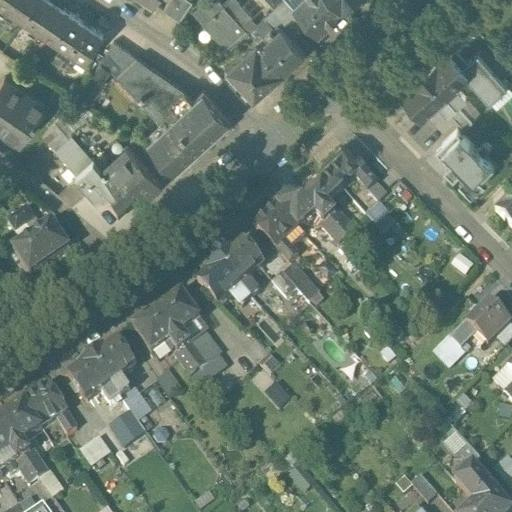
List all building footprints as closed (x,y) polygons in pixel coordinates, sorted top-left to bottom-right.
[(15,0),(0,0),(0,3),(1,4),(0,5),(0,12),(4,16),(15,0)] [(15,0),(4,16),(12,21),(16,15),(24,20),(37,0),(15,0)] [(57,4),(50,0),(37,0),(24,20),(31,25),(27,31),(35,37),(57,4)] [(192,3),(187,0),(170,0),(163,11),(179,22),(192,3)] [(222,4),(218,0),(206,0),(193,13),(225,48),(241,34),(252,46),(256,41),(251,36),(243,27),(222,4)] [(252,19),(235,0),(226,0),(222,4),(243,27),(248,22),(252,19)] [(342,12),(330,0),(303,0),(300,3),(297,0),(293,0),(290,3),(295,8),(294,9),(317,35),(342,12)] [(330,0),(342,12),(355,0),(330,0)] [(57,4),(35,37),(44,42),(48,36),(55,41),(72,15),(57,4)] [(103,36),(72,15),(55,41),(62,46),(58,52),(73,62),(78,56),(86,62),(103,36)] [(304,52),(281,27),(276,31),(264,17),(255,26),(264,35),(256,41),(283,71),(304,52)] [(257,31),(248,22),(243,27),(251,36),(257,31)] [(283,71),(256,41),(252,46),(227,68),(254,98),(283,71)] [(137,59),(114,43),(101,62),(116,77),(118,76),(137,59)] [(508,63),(492,47),(481,57),(497,73),(508,63)] [(470,75),(448,50),(425,71),(447,94),(455,87),(458,83),(459,85),(470,75)] [(497,73),(481,57),(472,66),(488,82),(497,73)] [(177,84),(137,59),(118,76),(160,122),(170,133),(174,128),(153,105),(177,84)] [(425,71),(402,92),(424,116),(435,107),(434,105),(438,102),(447,94),(425,71)] [(46,105),(5,77),(0,83),(0,125),(22,141),(46,105)] [(204,90),(193,100),(177,84),(153,105),(174,128),(170,133),(160,122),(158,124),(150,131),(149,132),(159,143),(154,147),(175,170),(214,134),(216,135),(226,126),(225,124),(226,123),(226,115),(204,90)] [(465,98),(455,87),(447,94),(457,106),(465,98)] [(457,106),(447,94),(438,102),(448,113),(457,106)] [(504,139),(469,101),(431,136),(441,147),(435,153),(460,180),(504,139)] [(158,124),(152,118),(144,125),(150,131),(158,124)] [(87,165),(52,125),(43,136),(69,165),(77,174),(87,165)] [(365,170),(343,146),(320,167),(321,168),(343,192),(343,191),(342,190),(355,179),(364,170),(365,170)] [(128,148),(104,170),(114,182),(139,160),(128,148)] [(114,182),(113,183),(135,207),(163,182),(142,158),(114,182)] [(104,170),(94,159),(87,165),(77,174),(76,174),(77,175),(118,222),(135,207),(113,183),(114,182),(104,170)] [(69,165),(60,174),(68,183),(77,175),(76,174),(77,174),(69,165)] [(343,192),(321,168),(300,188),(330,221),(335,216),(334,215),(334,214),(327,206),(343,192)] [(377,184),(364,170),(355,179),(368,192),(377,184)] [(368,192),(359,201),(367,209),(385,193),(377,184),(368,192)] [(330,221),(300,188),(278,208),(277,207),(299,232),(316,216),(323,225),(325,226),(330,221)] [(511,194),(495,211),(511,227),(511,194)] [(277,207),(254,228),(276,251),(285,243),(298,231),(299,232),(277,207)] [(12,209),(3,217),(8,224),(18,217),(12,209)] [(27,211),(18,217),(26,229),(35,222),(27,211)] [(355,232),(337,212),(334,214),(334,215),(335,216),(330,221),(347,240),(355,232)] [(26,229),(18,217),(8,224),(16,236),(26,229)] [(387,217),(376,228),(383,236),(395,225),(387,217)] [(347,240),(330,221),(325,226),(323,225),(320,227),(339,247),(347,240)] [(53,225),(33,239),(51,265),(71,252),(53,225)] [(33,239),(13,252),(31,279),(51,265),(33,239)] [(298,257),(285,243),(276,251),(289,265),(298,257)] [(242,244),(220,264),(251,299),(260,292),(249,280),(264,267),(242,244)] [(472,268),(455,250),(447,258),(464,276),(472,268)] [(251,299),(220,264),(197,284),(219,308),(233,295),(243,306),(251,299)] [(319,296),(294,267),(284,276),(298,292),(309,305),(319,296)] [(282,275),(272,284),(287,301),(298,292),(284,276),(282,275)] [(201,323),(182,296),(158,314),(185,352),(191,347),(190,346),(183,336),(201,323)] [(489,301),(450,340),(461,350),(477,335),(488,346),(511,324),(489,301)] [(158,314),(134,332),(152,358),(171,345),(178,355),(179,356),(185,352),(158,314)] [(214,373),(193,343),(190,346),(191,347),(185,352),(199,372),(200,372),(206,379),(214,373)] [(117,344),(93,361),(121,400),(130,393),(120,381),(136,370),(117,344)] [(185,352),(179,356),(178,355),(175,357),(190,379),(199,372),(185,352)] [(93,361),(68,379),(87,405),(102,394),(111,407),(121,400),(93,361)] [(511,363),(507,369),(511,373),(511,383),(503,393),(511,401),(511,400),(511,363)] [(177,393),(165,376),(157,382),(169,399),(177,393)] [(50,387),(24,404),(42,432),(43,431),(42,430),(57,420),(67,414),(50,387)] [(125,399),(132,409),(110,426),(125,447),(147,432),(139,421),(153,411),(137,390),(125,399)] [(24,405),(1,421),(18,448),(24,444),(42,432),(24,404),(24,405)] [(67,414),(57,420),(68,437),(78,431),(67,414)] [(442,417),(433,425),(443,437),(453,429),(442,417)] [(1,421),(0,421),(0,459),(11,452),(18,448),(1,421)] [(481,460),(453,429),(443,437),(444,438),(440,441),(455,458),(461,458),(466,465),(474,466),(481,460)] [(124,449),(111,430),(99,438),(110,453),(113,457),(124,449)] [(99,438),(83,451),(94,466),(110,453),(99,438)] [(48,474),(33,451),(30,453),(24,444),(18,448),(39,480),(48,474)] [(39,480),(18,448),(11,452),(18,462),(15,464),(29,486),(39,480)] [(493,488),(474,466),(466,465),(464,465),(460,469),(459,471),(459,472),(453,477),(457,481),(455,483),(474,505),(475,505),(481,511),(511,511),(511,509),(493,488)] [(49,473),(48,474),(39,480),(52,499),(62,491),(49,473)] [(420,476),(411,485),(428,504),(437,496),(420,476)] [(411,487),(405,479),(397,486),(404,494),(411,487)]
